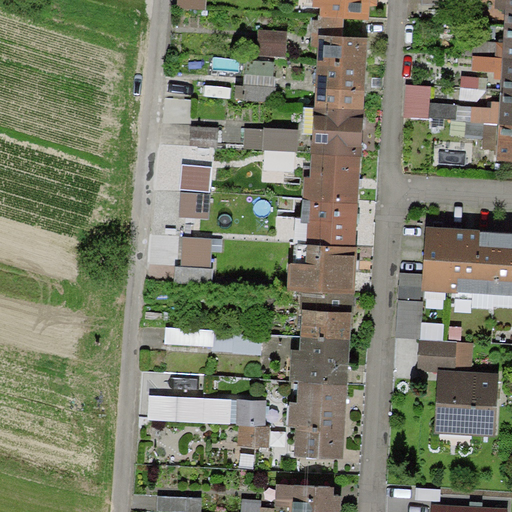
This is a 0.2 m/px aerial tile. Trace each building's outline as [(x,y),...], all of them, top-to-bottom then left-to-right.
[(367,19),(367,0),(321,0),(321,17),(339,18),(367,19)] [(321,17),(320,63),(363,65),(364,39),(339,38),(339,18),(321,17)] [(503,87),(511,87),(511,55),(504,55),(503,87)] [(363,65),(320,63),(319,106),(362,107),(363,65)] [(511,120),(511,87),(503,87),(500,120),(511,120)] [(312,108),(311,154),(354,155),(356,109),(312,108)] [(511,120),(500,120),(499,157),(511,157),(511,120)] [(299,128),(265,128),(264,151),(299,151),(299,128)] [(311,154),(309,199),(353,201),(354,155),(311,154)] [(309,199),(308,244),(352,245),(353,201),(309,199)] [(511,236),(428,232),(425,295),(511,299),(511,236)] [(300,264),(300,290),(347,292),(350,292),(352,245),(308,244),(307,264),(300,264)] [(300,290),(298,336),(345,337),(347,292),(300,290)] [(298,336),(297,380),(344,381),(345,337),(298,336)] [(473,347),(422,344),(420,374),(471,377),(473,347)] [(440,376),(437,438),(498,441),(501,379),(471,377),(440,376)] [(297,380),(296,425),(343,426),(344,381),(297,380)] [(264,398),(157,396),(157,418),(226,419),(226,444),(264,444),(264,398)] [(296,425),(295,453),(342,454),(343,426),(296,425)] [(281,484),(279,511),(337,511),(338,487),(281,484)]
